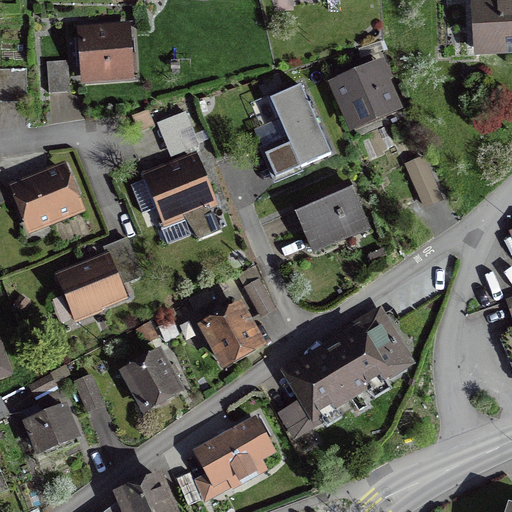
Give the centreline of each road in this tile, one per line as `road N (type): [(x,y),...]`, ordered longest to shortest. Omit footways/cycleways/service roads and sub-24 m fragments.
road 1 (residential): [(487,220),(363,297),(66,511)]
road 2 (residential): [(460,462),(448,356),(487,220)]
road 3 (residential): [(0,148),(78,136),(111,203)]
